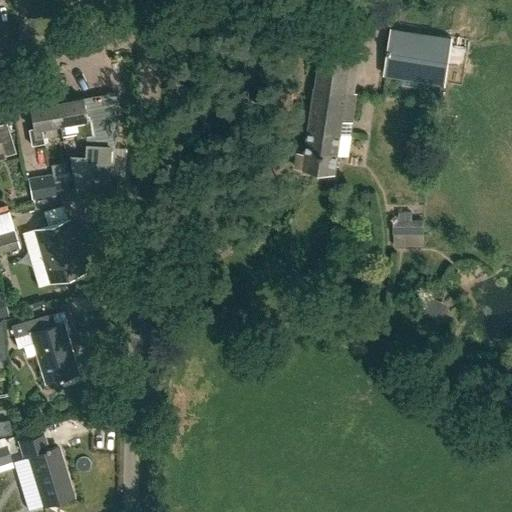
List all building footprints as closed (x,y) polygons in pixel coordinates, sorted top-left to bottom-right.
[(390,28),(383,76),(445,84),(451,36),(390,28)] [(347,156),(349,143),(352,122),(353,122),(353,121),(352,121),(354,107),(356,107),(356,106),(355,106),(356,94),(357,94),(358,93),(353,93),(360,52),(323,46),(317,87),(315,87),(305,153),(297,152),(295,167),(335,173),(337,154),(347,156)] [(56,101),(60,124),(62,137),(80,134),(81,137),(94,135),(91,118),(86,118),(83,97),(56,101)] [(41,127),(60,124),(56,101),(29,106),(33,128),(28,129),(31,146),(44,143),(41,127)] [(104,143),(83,141),(84,153),(66,151),(73,188),(107,185),(104,143)] [(53,185),(51,173),(27,177),(31,199),(68,192),(67,182),(53,185)] [(87,269),(72,218),(37,228),(52,279),(87,269)] [(400,245),(426,245),(426,221),(400,221),(400,245)] [(0,250),(19,246),(16,233),(0,236),(0,250)] [(431,297),(424,312),(440,320),(447,304),(431,297)] [(54,323),(51,312),(10,322),(13,336),(29,332),(41,380),(79,369),(70,332),(66,320),(54,323)] [(77,440),(68,421),(54,426),(63,446),(77,440)] [(50,448),(45,433),(19,441),(24,455),(29,454),(44,502),(71,494),(57,446),(50,448)] [(0,448),(0,466),(14,462),(10,446),(0,448)]
